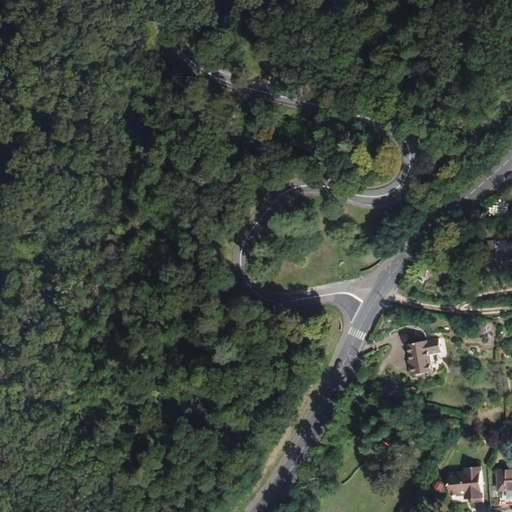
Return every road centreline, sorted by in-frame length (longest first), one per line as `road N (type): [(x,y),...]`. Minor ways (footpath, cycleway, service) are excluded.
road 1 (unclassified): [(373,307),(349,294),(279,302),(255,295),(239,263),(240,243),(270,205),(306,187),(369,197),(394,192),(408,173),(405,143),(380,126),(245,82),(194,55),(169,0)]
road 2 (secondary): [(260,511),(373,307)]
road 3 (secondary): [(378,296),(424,234),(511,156)]
road 4 (residential): [(378,296),(463,312),(511,309)]
